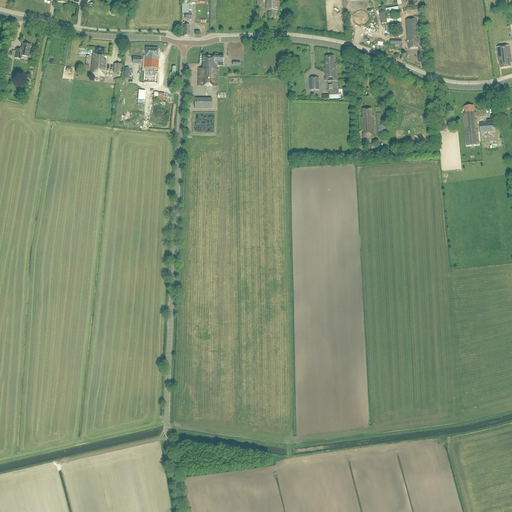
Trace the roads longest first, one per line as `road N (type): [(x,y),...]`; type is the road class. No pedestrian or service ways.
road 1 (tertiary): [(179,511),(166,389),(184,44)]
road 2 (tertiary): [(511,81),(445,85),(357,50),(306,41),(184,44)]
road 3 (tertiary): [(184,44),(71,33),(0,13)]
road 4 (track): [(341,454),(295,460),(282,445),(167,425)]
road 5 (track): [(48,26),(24,162)]
